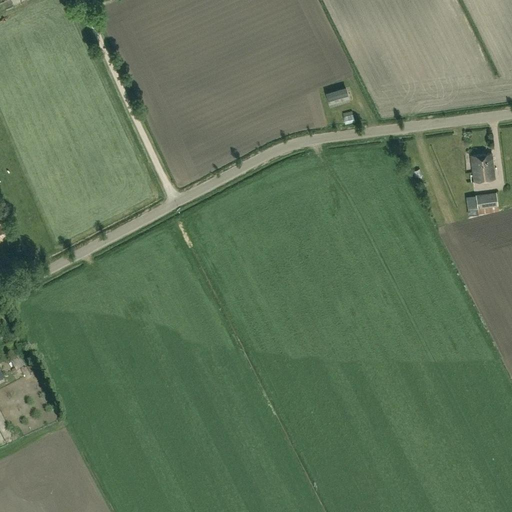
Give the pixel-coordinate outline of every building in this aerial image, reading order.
[(346,90),(326,96),(329,107),(349,101),(346,90)] [(491,154),(471,156),(474,181),(495,179),(491,154)] [(475,195),(475,196),(466,197),(468,215),(498,212),(496,193),(475,195)] [(0,240),(10,235),(3,223),(9,220),(3,208),(0,210),(0,240)] [(10,361),(16,372),(24,367),(18,356),(10,361)]
